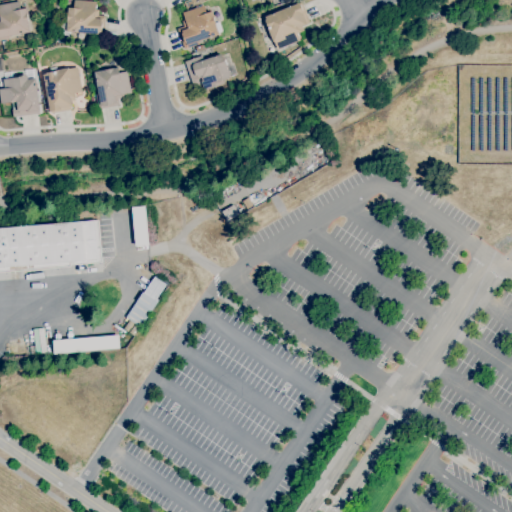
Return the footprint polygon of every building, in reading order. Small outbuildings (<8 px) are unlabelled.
[(68,43),(55,42),(56,34),(62,34),(63,30),(60,30),(61,18),(66,18),(67,8),(73,9),(74,0),(98,2),(97,15),(105,16),(103,39),(70,36),(70,37),(68,37),(68,43)] [(0,39),(0,4),(19,1),(20,9),(27,8),(28,14),(26,14),(30,31),(21,33),(21,36),(0,39)] [(277,50),(274,42),(273,42),(264,20),(266,20),(265,16),(299,2),(299,3),(302,2),(310,22),(306,23),(307,24),(302,26),(304,31),(297,34),(300,40),(277,50)] [(184,49),(177,29),(183,26),(182,21),(184,20),(182,13),(203,5),(206,13),(212,11),(214,17),(213,18),(219,34),(197,42),(198,44),(184,49)] [(204,91),(200,81),(201,81),(200,78),(198,79),(200,84),(193,86),(184,61),(201,55),(203,60),(220,54),(221,56),(222,56),(226,66),(227,66),(231,77),(222,81),(223,84),(204,91)] [(56,112),(56,110),(49,111),(42,69),(48,68),(47,63),(73,58),(75,67),(77,67),(82,92),(74,93),(76,100),(70,101),(72,109),(56,112)] [(13,117),(12,110),(13,110),(12,103),(0,104),(0,89),(4,89),(3,80),(5,80),(5,73),(11,72),(12,78),(19,77),(19,76),(26,75),(25,69),(32,68),(34,79),(36,78),(40,113),(13,117)] [(98,109),(96,95),(98,95),(94,72),(118,68),(119,73),(127,71),(131,94),(123,95),(124,97),(118,98),(119,106),(98,109)] [(246,209),(242,201),(248,197),(252,205),(246,209)] [(227,221),(221,212),(232,205),(238,215),(227,221)] [(135,247),(131,207),(143,206),(147,246),(135,247)] [(0,272),(0,228),(98,220),(101,262),(70,265),(70,267),(0,272)] [(133,335),(123,329),(129,320),(125,317),(136,301),(142,292),(143,293),(154,277),(157,279),(159,276),(167,282),(155,300),(157,302),(140,327),(139,327),(133,335)] [(52,339),(53,352),(118,349),(117,336),(52,339)]
